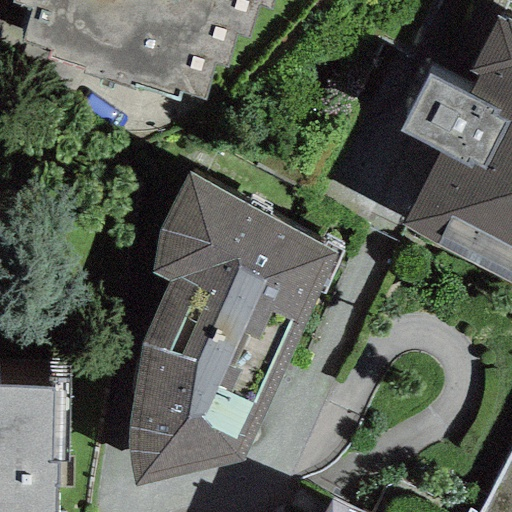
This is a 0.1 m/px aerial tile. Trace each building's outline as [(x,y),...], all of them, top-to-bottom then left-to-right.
[(11,0),(10,4),(31,10),(21,42),(48,50),(44,63),(173,102),(177,92),(203,100),(213,69),(222,71),(233,38),(245,41),(256,6),(269,10),(272,0),(11,0)] [(437,0),(367,0),(354,24),(407,54),(437,0)] [(505,22),(496,17),(468,71),(479,77),(467,96),(429,75),(399,132),(437,151),(398,229),(511,285),(511,21),(508,19),(505,22)] [(335,254),(186,170),(159,231),(152,272),(169,282),(139,345),(125,441),(132,486),(241,463),(335,254)] [(69,379),(50,379),(50,389),(0,388),(0,511),(54,511),(55,486),(71,487),(72,458),(67,458),(69,379)] [(511,511),(511,452),(480,511),(470,511),(469,511),(468,511),(511,511)]
